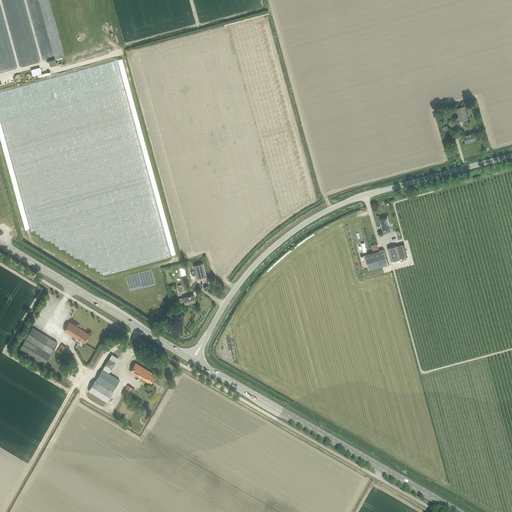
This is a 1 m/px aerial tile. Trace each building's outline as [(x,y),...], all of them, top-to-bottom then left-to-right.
[(459,121),(468,119),(464,106),(455,108),(459,121)] [(474,133),(463,136),(465,142),(476,139),(475,137),(479,136),(478,132),(474,133)] [(387,233),(391,232),(389,228),(390,228),(386,217),(380,219),(383,230),(385,229),(387,233)] [(391,261),(400,259),(407,257),(403,244),(387,248),(391,261)] [(384,250),(364,255),(365,256),(368,268),(368,269),(388,264),(384,250)] [(206,276),(203,263),(194,265),(197,278),(206,276)] [(184,304),(195,302),(194,295),(183,297),(183,298),(179,299),(180,303),(184,302),(184,304)] [(84,343),(89,335),(69,322),(64,331),(84,343)] [(44,364),(57,343),(32,327),(19,349),(44,364)] [(61,355),(66,347),(61,344),(57,352),(61,355)] [(109,373),(118,358),(112,354),(102,369),(109,373)] [(150,384),(156,375),(135,363),(130,371),(150,384)] [(106,386),(113,390),(119,380),(102,369),(96,380),(102,384),(102,385),(95,380),(88,391),(107,402),(113,391),(106,387),(106,386)] [(12,374),(0,392),(0,402),(25,418),(41,392),(12,374)] [(127,395),(132,387),(128,385),(123,392),(127,395)]
